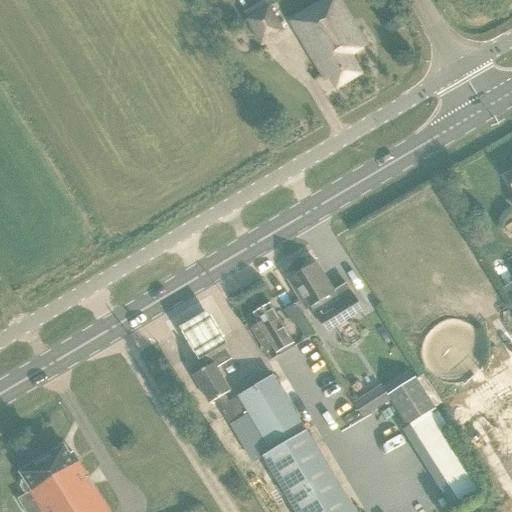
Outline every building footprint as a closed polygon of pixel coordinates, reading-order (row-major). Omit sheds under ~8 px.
[(329,78),(335,89),(362,73),(351,54),(366,45),(338,0),(326,0),(291,22),(325,80),(329,78)] [(269,5),(247,19),(262,44),(284,30),(269,5)] [(506,170),(511,166),(511,151),(500,159),(506,170)] [(311,306),(326,332),(327,332),(363,311),(347,283),(343,285),(333,291),(316,263),(294,277),(288,281),(306,309),(311,306)] [(253,314),(259,324),(251,329),(262,347),(270,343),(276,353),(293,343),(270,304),(253,314)] [(207,309),(179,325),(199,358),(227,342),(207,309)] [(347,321),(334,335),(351,350),(363,336),(347,321)] [(355,511),(274,375),(273,375),(228,402),(224,395),(230,391),(217,367),(231,359),(220,339),(199,352),(205,362),(211,358),(213,363),(192,375),(209,403),(215,400),(230,427),(249,416),(270,453),(262,457),(294,511),(355,511)] [(388,396),(406,425),(408,428),(436,410),(416,378),(388,396)] [(354,388),(347,392),(362,415),(379,404),(372,394),(362,400),(354,388)] [(511,394),(500,401),(511,423),(511,394)] [(487,436),(501,455),(507,449),(493,431),(487,436)] [(68,456),(63,448),(22,473),(33,490),(18,499),(26,511),(109,511),(74,453),(68,456)]
